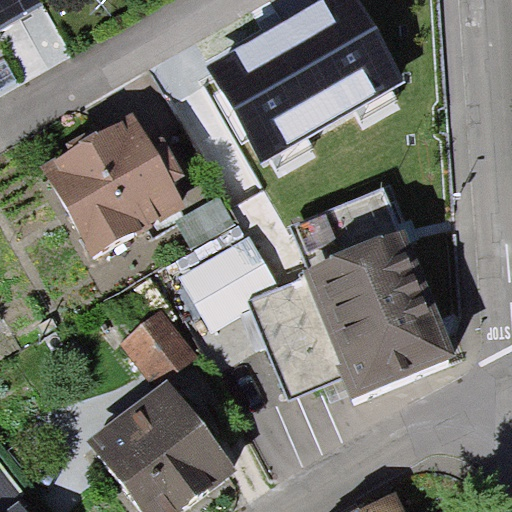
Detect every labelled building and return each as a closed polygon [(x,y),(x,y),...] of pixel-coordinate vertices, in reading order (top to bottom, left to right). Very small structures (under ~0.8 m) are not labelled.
[(362,0),(322,0),(208,66),(261,158),(406,75),(362,0)] [(0,7),(0,52),(20,40),(0,7)] [(135,121),(44,171),(94,261),(185,211),(135,121)] [(385,192),(291,231),(312,280),(282,293),(250,306),(252,312),(291,405),(341,384),(352,410),(458,366),(385,192)] [(250,239),(180,282),(213,337),(252,312),(250,306),(282,293),(250,239)] [(160,315),(120,343),(150,385),(190,357),(160,315)] [(194,511),(238,480),(172,391),(92,450),(138,511),(194,511)] [(0,508),(3,511),(33,511),(27,505),(42,493),(0,441),(0,508)] [(404,511),(396,495),(362,511),(404,511)]
